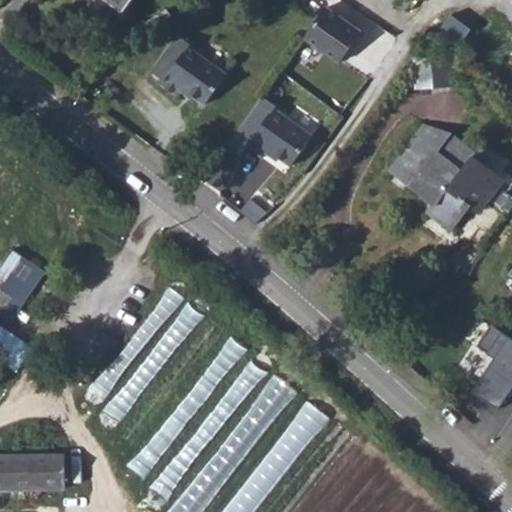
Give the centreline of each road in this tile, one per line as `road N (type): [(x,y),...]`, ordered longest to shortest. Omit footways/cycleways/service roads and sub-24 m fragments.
road 1 (unclassified): [(0,70),(242,260),(511,504)]
road 2 (unknown): [(242,260),(423,23),(442,9),(501,0)]
road 3 (track): [(165,197),(32,406),(0,412)]
road 4 (track): [(123,511),(46,383)]
